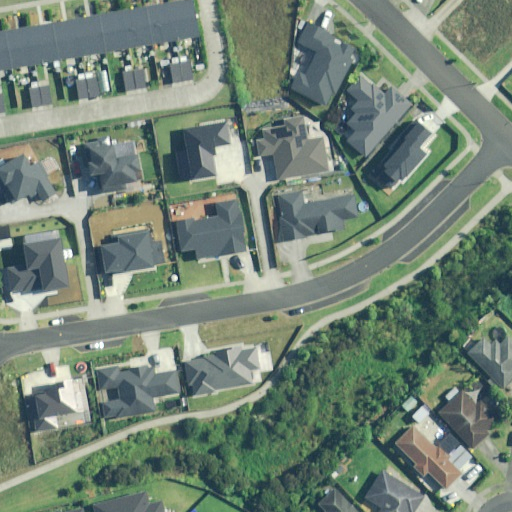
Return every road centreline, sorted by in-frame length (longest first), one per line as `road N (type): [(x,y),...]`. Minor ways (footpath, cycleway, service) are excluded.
road 1 (residential): [(506,139),(406,237),(334,279),(3,342)]
road 2 (residential): [(204,0),(214,73),(203,96),(0,129)]
road 3 (residential): [(368,0),(506,139)]
